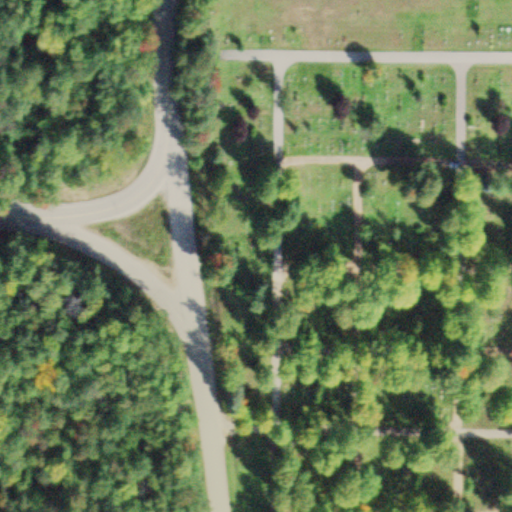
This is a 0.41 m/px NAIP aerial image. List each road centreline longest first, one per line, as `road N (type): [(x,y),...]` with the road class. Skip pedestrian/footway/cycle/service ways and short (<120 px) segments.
road 1 (residential): [(223,511),(193,320),(104,245),(43,217),(0,211)]
road 2 (residential): [(168,0),(169,148),(193,320)]
road 3 (residential): [(169,148),(151,180),(120,208),(43,217)]
